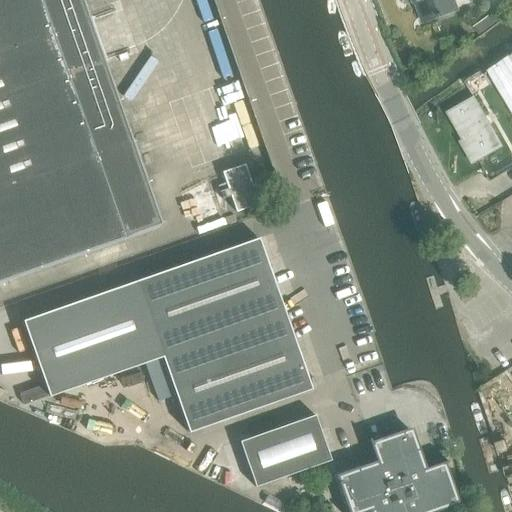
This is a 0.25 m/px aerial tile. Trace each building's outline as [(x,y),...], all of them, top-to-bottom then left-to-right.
[(0,0),(0,280),(17,274),(161,223),(97,44),(81,0),(0,0)] [(446,0),(410,0),(412,5),(415,6),(422,25),(452,14),(446,0)] [(508,15),(511,8),(511,0),(500,0),(496,7),(508,15)] [(491,14),(473,27),(479,36),(498,23),(491,14)] [(511,54),(487,71),(511,115),(511,54)] [(475,161),(500,147),(472,100),(448,114),(475,161)] [(259,205),(245,165),(222,173),(237,213),(259,205)] [(163,357),(189,433),(312,391),(260,239),(24,320),(50,396),(163,357)] [(42,385),(19,394),(23,405),(46,397),(42,385)] [(385,432),(414,426),(418,443),(445,438),(442,420),(433,422),(430,411),(417,413),(416,408),(400,411),(402,421),(383,425),(385,432)] [(216,447),(232,493),(308,466),(292,420),(216,447)] [(430,511),(456,503),(442,464),(423,471),(410,432),(370,446),(376,465),(337,478),(349,511),(370,511),(430,511)]
